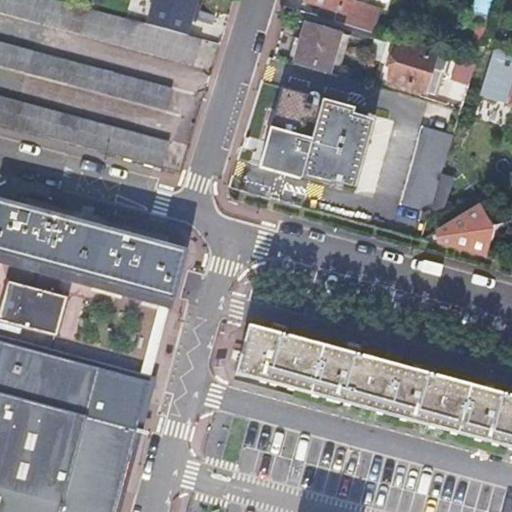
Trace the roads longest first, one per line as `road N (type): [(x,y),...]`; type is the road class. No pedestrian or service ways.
road 1 (residential): [(511,478),(188,390)]
road 2 (residential): [(230,232),(511,309)]
road 3 (residential): [(256,0),(191,210)]
road 4 (residential): [(0,156),(191,210)]
road 5 (residential): [(230,232),(188,390)]
road 6 (residential): [(188,390),(156,511)]
